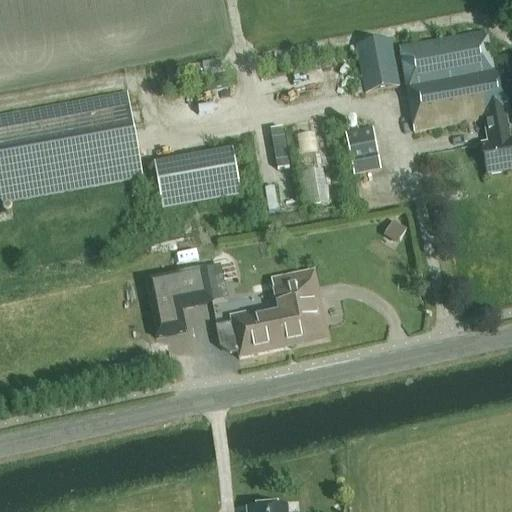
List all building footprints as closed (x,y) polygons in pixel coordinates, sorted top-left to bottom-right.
[(511,171),(511,140),(509,141),(504,118),(511,116),(511,57),(489,62),(484,33),(399,50),(416,134),(486,121),(490,145),(481,147),(486,177),(511,171)] [(391,41),(355,48),(365,95),(401,88),(391,41)] [(126,94),(0,117),(0,205),(142,179),(126,94)] [(372,129),(345,135),(353,176),(380,171),(372,129)] [(232,152),(154,166),(161,205),(239,192),(232,152)] [(390,234),(402,243),(413,229),(401,220),(390,234)] [(205,270),(144,282),(156,340),(185,334),(180,310),(212,304),(205,270)] [(230,319),(232,331),(220,334),(223,349),(232,354),(237,353),(239,361),(287,351),(285,345),(321,338),(310,285),(302,286),(300,276),(271,282),(276,309),(230,319)]
